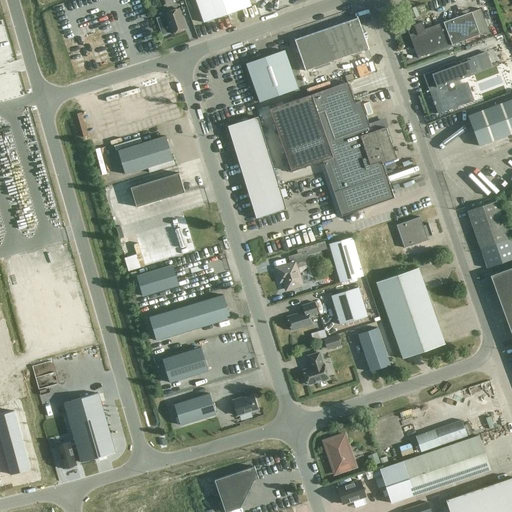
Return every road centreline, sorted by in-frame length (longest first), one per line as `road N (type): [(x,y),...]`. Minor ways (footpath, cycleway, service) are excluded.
road 1 (unclassified): [(293,425),(186,79),(198,50)]
road 2 (unclassified): [(146,467),(42,100)]
road 3 (unclassified): [(494,355),(375,9)]
road 4 (unclassified): [(293,425),(494,355)]
road 5 (unclassified): [(198,50),(42,100)]
road 6 (unclassified): [(293,425),(146,467)]
road 7 (unclassified): [(198,50),(341,0)]
